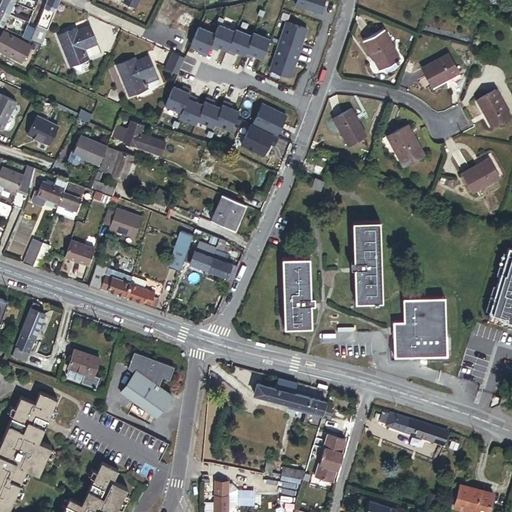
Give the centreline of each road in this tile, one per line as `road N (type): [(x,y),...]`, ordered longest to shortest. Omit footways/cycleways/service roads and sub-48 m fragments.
road 1 (unclassified): [(316,109),(215,345)]
road 2 (tertiary): [(0,269),(200,341)]
road 3 (tertiary): [(215,345),(371,383)]
road 4 (unclassified): [(326,80),(407,96),(441,123),(467,111)]
road 5 (unclassified): [(200,341),(177,493)]
road 6 (tertiary): [(371,383),(511,432)]
road 7 (residential): [(371,383),(333,511)]
road 8 (unknown): [(83,0),(163,40),(179,6)]
road 9 (unclassified): [(316,109),(249,79),(202,72)]
